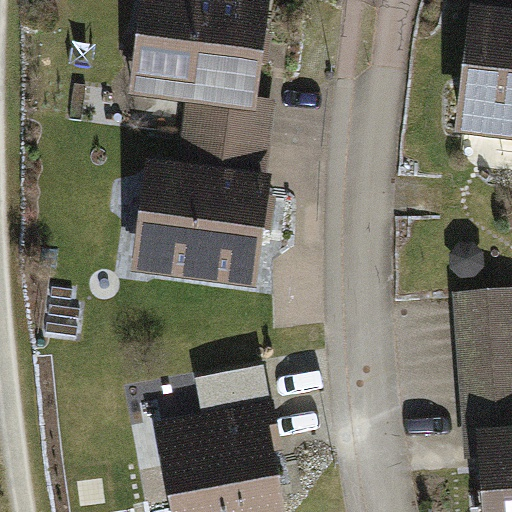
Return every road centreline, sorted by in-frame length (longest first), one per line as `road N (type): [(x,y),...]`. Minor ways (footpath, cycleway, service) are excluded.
road 1 (residential): [(383,511),(357,311),(374,31),(392,0)]
road 2 (track): [(0,284),(24,511)]
